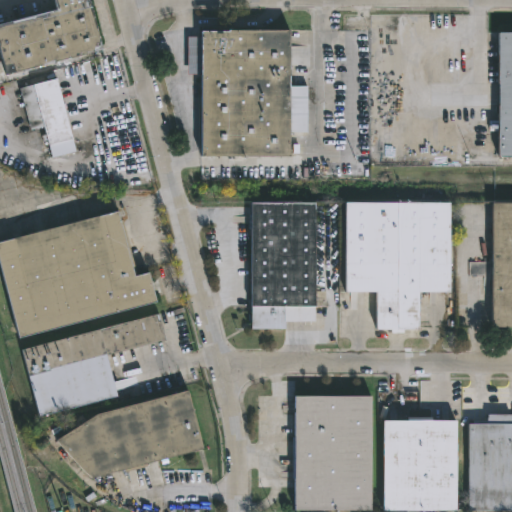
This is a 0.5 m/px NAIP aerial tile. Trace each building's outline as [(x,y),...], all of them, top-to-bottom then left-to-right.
[(86,0),(100,51),(3,77),(0,65),(0,24),(53,11),(49,0),(86,0)] [(282,31),(283,111),(301,111),(302,130),(305,130),(305,143),(282,143),(282,155),(193,155),(193,29),(209,28),(209,32),(214,32),(214,29),(220,29),(220,27),(282,27),(282,31)] [(511,155),(492,155),(492,30),(511,30),(511,155)] [(54,77),(73,147),(60,151),(58,142),(46,145),(41,125),(29,129),(18,88),(54,77)] [(309,203),(309,321),(280,321),(280,329),(247,329),(247,306),(244,306),(244,201),(309,201),(309,203)] [(418,291),(418,330),(375,330),(375,291),(344,291),(345,201),(449,201),(449,291),(418,291)] [(511,327),(486,327),(486,201),(511,201),(511,327)] [(132,273),(133,275),(147,271),(154,300),(17,337),(0,272),(0,239),(116,210),(132,273)] [(108,397),(32,416),(14,349),(153,313),(159,340),(99,355),(110,396),(108,397)] [(142,466),(121,471),(120,469),(83,478),(47,440),(90,413),(181,390),(196,448),(141,462),(142,466)] [(364,510),(287,510),(288,395),(364,396),(364,510)] [(507,415),(507,421),(511,421),(511,510),(463,510),(464,423),(468,423),(468,421),(483,421),(483,415),(507,415)] [(450,511),(376,511),(376,420),(450,420),(450,511)]
